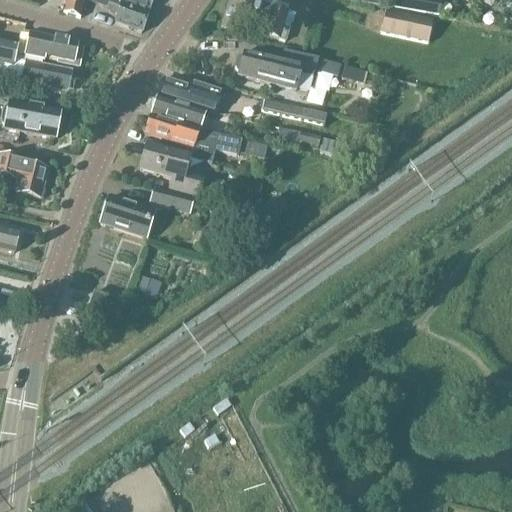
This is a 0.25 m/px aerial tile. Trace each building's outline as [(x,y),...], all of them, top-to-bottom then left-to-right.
[(141,36),(152,0),(67,0),(63,15),(80,20),(85,3),(107,10),(106,13),(117,17),(114,27),(141,36)] [(285,45),(294,19),(287,17),(288,13),(274,9),(264,6),(265,0),(264,0),(229,0),(221,29),(253,39),(255,34),(265,37),(285,45)] [(424,0),(392,0),(391,10),(438,18),(441,3),(424,0)] [(427,46),(430,34),(432,23),(385,13),(380,36),(427,46)] [(27,46),(24,60),(41,63),(44,64),(45,59),(57,62),(57,65),(78,69),(82,49),(76,48),(77,45),(47,39),(29,36),(27,46)] [(0,55),(16,59),(19,46),(0,42),(0,55)] [(237,60),(235,70),(238,74),(237,78),(274,88),(297,94),(301,78),(313,81),(315,74),(336,79),(339,67),(281,51),(277,63),(243,54),(242,58),(237,60)] [(0,68),(13,71),(16,59),(0,55),(0,68)] [(40,68),(42,64),(24,60),(19,85),(66,95),(70,75),(40,68)] [(363,87),(366,75),(344,69),(341,80),(363,87)] [(157,98),(197,111),(202,94),(163,81),(157,98)] [(206,114),(197,111),(157,98),(150,117),(200,134),(203,122),(206,114)] [(2,113),(1,122),(2,126),(4,129),(3,132),(55,141),(60,114),(8,105),(8,107),(4,110),(2,113)] [(227,157),(236,159),(240,143),(200,134),(150,117),(144,135),(191,152),(189,161),(210,167),(213,154),(227,157)] [(301,136),(299,143),(318,148),(320,141),(301,136)] [(319,154),(342,159),(345,148),(322,143),(319,154)] [(237,156),(263,162),(266,150),(239,145),(239,147),(237,156)] [(143,161),(140,173),(170,182),(167,194),(197,202),(202,185),(185,180),(190,161),(146,149),(143,161)] [(0,175),(2,176),(9,178),(9,177),(16,178),(13,190),(16,193),(15,195),(28,198),(40,201),(47,172),(35,169),(24,167),(24,163),(13,160),(6,159),(0,157),(0,175)] [(188,218),(192,203),(154,192),(150,207),(188,218)] [(145,242),(154,215),(108,200),(100,227),(145,242)] [(257,203),(253,215),(271,220),(276,216),(269,206),(257,203)] [(0,252),(14,255),(19,234),(3,231),(4,225),(0,224),(0,252)] [(148,283),(142,298),(154,302),(159,287),(148,283)] [(107,300),(94,295),(85,316),(99,322),(107,300)]
